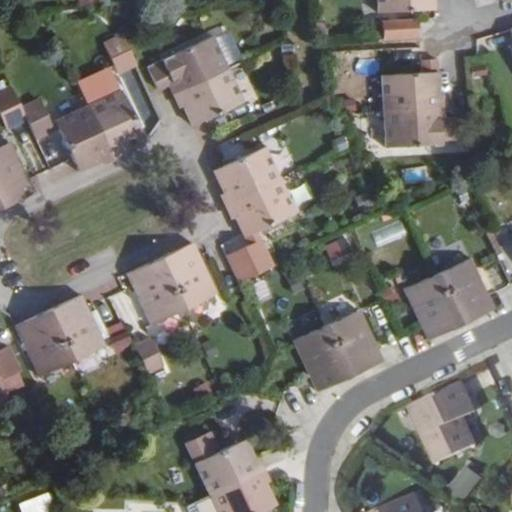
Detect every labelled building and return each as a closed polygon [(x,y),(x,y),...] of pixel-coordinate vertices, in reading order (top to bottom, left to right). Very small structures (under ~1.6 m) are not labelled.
[(378,0),(379,13),(435,10),(434,0),(378,0)] [(413,19),(376,21),(377,41),(414,39),(413,19)] [(106,38),(118,72),(141,64),(129,31),(106,38)] [(148,66),(159,90),(172,84),(177,93),(228,70),(213,36),(148,66)] [(228,70),(177,93),(192,126),(205,120),(243,102),(228,70)] [(439,108),(437,71),(382,75),(384,111),(439,108)] [(21,109),(13,90),(0,96),(0,109),(9,129),(27,121),(21,109)] [(88,106),(112,157),(144,142),(137,128),(120,91),(88,106)] [(27,121),(35,139),(54,130),(51,124),(40,99),(21,109),(27,121)] [(59,128),(73,159),(79,172),(112,157),(88,106),(56,121),(59,128)] [(439,108),(384,111),(385,147),(456,143),(455,118),(440,119),(439,108)] [(0,147),(0,207),(1,209),(33,194),(27,181),(9,143),(0,147)] [(265,147),(226,165),(213,171),(228,205),(280,180),(265,147)] [(280,180),(228,205),(243,236),(244,237),(296,213),(280,180)] [(399,219),(367,230),(373,248),(406,237),(399,219)] [(240,281),(278,264),(262,230),(250,235),(253,243),(228,254),(240,281)] [(216,294),(198,257),(191,243),(159,258),(183,309),(216,294)] [(149,324),(183,309),(159,258),(127,274),(132,287),(149,324)] [(437,273),(461,323),(493,309),(487,296),(469,258),(437,273)] [(422,326),(428,339),(461,323),(437,273),(404,289),(422,326)] [(48,311),(72,361),(105,345),(87,309),(81,296),(48,311)] [(326,325),(350,376),(383,360),(377,348),(359,310),(326,325)] [(40,376),(72,361),(48,311),(17,326),(16,326),(40,376)] [(124,319),(107,327),(119,351),(136,343),(124,319)] [(311,378),(317,391),(350,376),(326,325),(293,340),(311,378)] [(150,339),(135,346),(147,372),(162,364),(150,339)] [(6,348),(0,351),(0,375),(2,380),(18,373),(6,348)] [(0,375),(0,406),(12,401),(2,380),(0,375)] [(464,380),(411,404),(438,461),(478,443),(465,415),(478,409),(464,380)] [(186,444),(210,496),(261,473),(256,462),(245,439),(218,452),(210,432),(186,444)] [(445,489),(462,503),(481,480),(465,466),(445,489)] [(260,511),(276,505),(265,483),(261,473),(210,496),(218,511),(260,511)] [(426,511),(417,491),(370,511),(426,511)]
